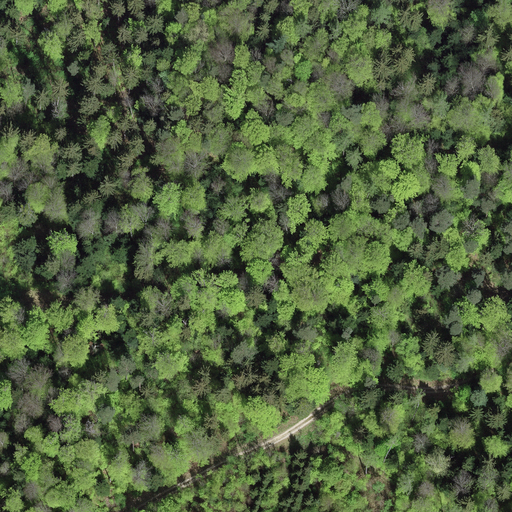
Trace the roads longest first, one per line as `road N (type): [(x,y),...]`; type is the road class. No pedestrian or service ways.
road 1 (track): [(511,298),(340,255),(195,289),(0,310)]
road 2 (track): [(511,365),(444,390),(352,390),(299,427),(132,511)]
road 3 (track): [(299,427),(441,511)]
